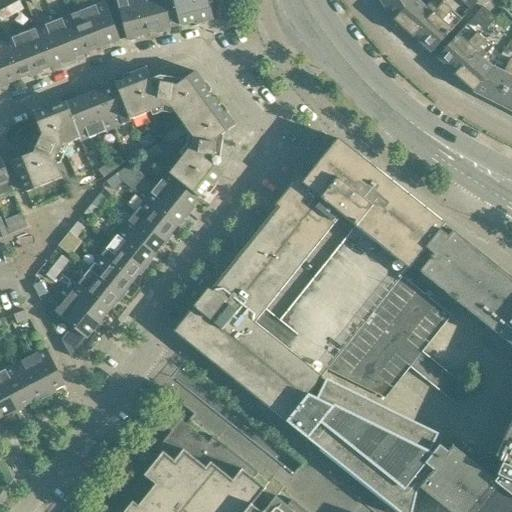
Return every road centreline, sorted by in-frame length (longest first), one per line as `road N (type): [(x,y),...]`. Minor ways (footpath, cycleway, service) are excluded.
road 1 (residential): [(0,128),(37,102),(190,41),(221,50),(264,117),(274,149),(151,301),(145,358),(103,410)]
road 2 (tertiary): [(301,0),(385,102),(481,169)]
road 3 (residential): [(23,511),(103,410)]
